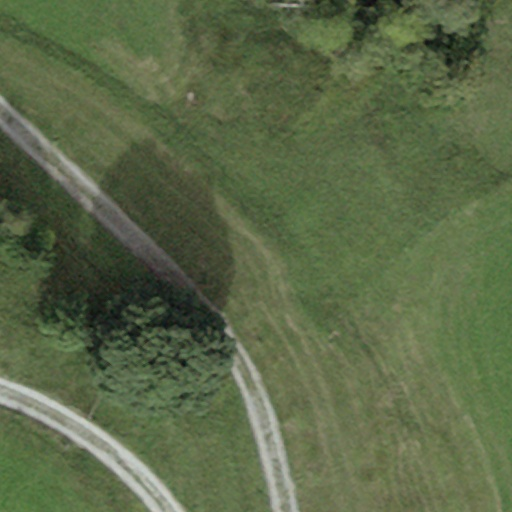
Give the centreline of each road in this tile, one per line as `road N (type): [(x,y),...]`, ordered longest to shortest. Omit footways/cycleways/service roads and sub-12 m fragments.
road 1 (track): [(0,107),(159,259),(254,386),(285,511)]
road 2 (track): [(162,511),(63,408),(0,389)]
